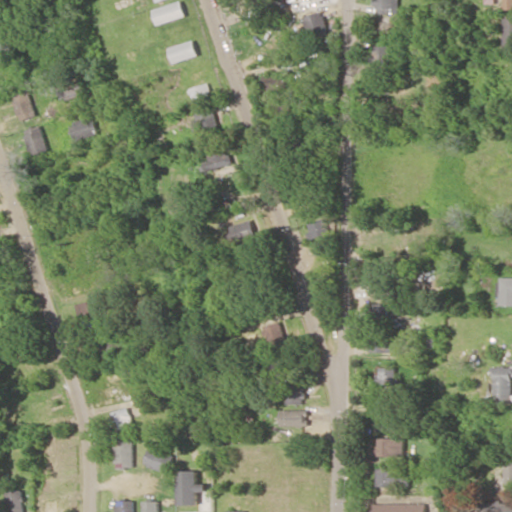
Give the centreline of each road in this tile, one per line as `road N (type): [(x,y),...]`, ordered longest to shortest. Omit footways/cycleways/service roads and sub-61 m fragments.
road 1 (residential): [(341,511),(349,0)]
road 2 (residential): [(343,404),(212,0)]
road 3 (residential): [(89,511),(88,431),(0,148)]
